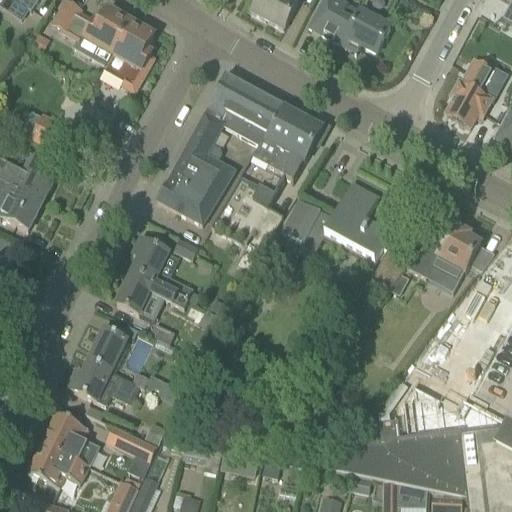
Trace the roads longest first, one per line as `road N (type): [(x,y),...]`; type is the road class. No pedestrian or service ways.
road 1 (unclassified): [(0,426),(210,35)]
road 2 (tertiary): [(390,135),(210,35)]
road 3 (unclassified): [(390,135),(464,0)]
road 4 (tertiary): [(511,202),(390,135)]
